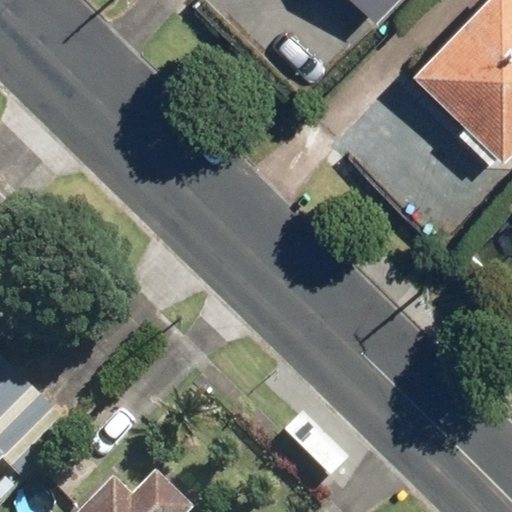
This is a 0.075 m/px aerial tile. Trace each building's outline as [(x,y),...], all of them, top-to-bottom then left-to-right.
[(355,0),(373,17),(389,0),(355,0)] [(511,0),(474,0),(407,69),(498,158),(511,143),(511,0)] [(0,358),(0,460),(20,480),(71,429),(0,358)] [(369,443),(332,403),(297,436),(334,476),(369,443)] [(112,478),(77,511),(188,511),(191,509),(154,472),(130,496),(112,478)]
